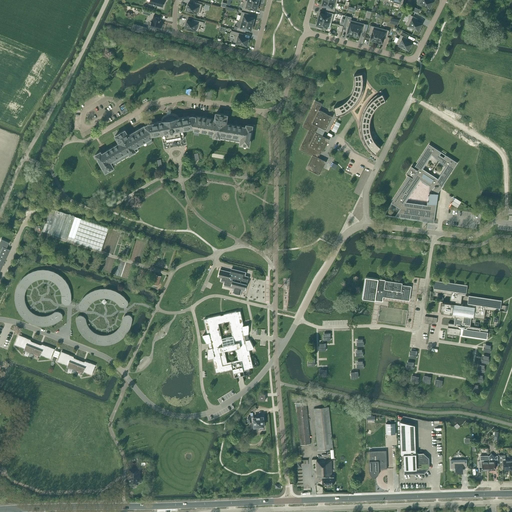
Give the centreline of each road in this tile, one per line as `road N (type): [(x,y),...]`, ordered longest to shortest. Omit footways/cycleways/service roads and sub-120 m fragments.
road 1 (unclassified): [(364,225),(365,192),(411,97),(500,152),(508,211)]
road 2 (unclassified): [(217,511),(498,501)]
road 3 (secondary): [(27,510),(287,501)]
road 4 (residential): [(50,168),(70,139),(86,141),(159,102),(263,111)]
road 5 (secondary): [(287,501),(498,493)]
road 6 (unclassified): [(276,356),(243,391),(193,416),(152,405),(123,373)]
road 7 (unclassified): [(123,373),(173,270),(240,241)]
road 8 (residential): [(445,0),(413,61),(306,32)]
road 9 (unclassified): [(108,0),(24,157)]
road 10 (residential): [(276,356),(343,237),(364,225)]
road 11 (unclassified): [(287,501),(276,356)]
road 12 (unclassified): [(123,373),(97,353),(0,319)]
road 13 (residential): [(62,193),(104,209),(161,178),(183,180)]
road 14 (unclassified): [(364,225),(471,236),(486,227)]
